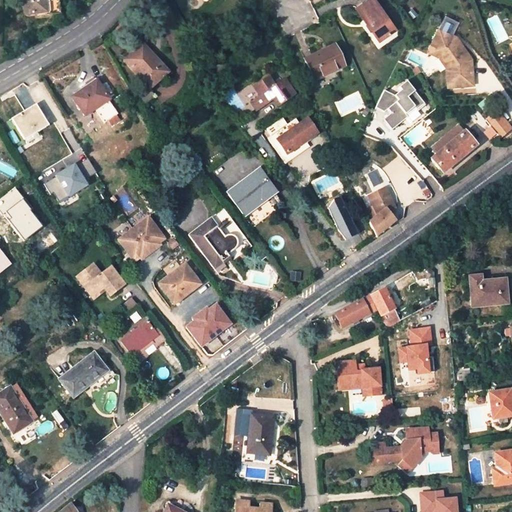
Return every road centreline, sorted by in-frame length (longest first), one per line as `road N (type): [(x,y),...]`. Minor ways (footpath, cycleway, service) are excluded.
road 1 (tertiary): [(285,322),(511,161)]
road 2 (residential): [(309,511),(299,359),(285,322)]
road 3 (unclassified): [(0,81),(97,25),(119,0)]
road 4 (tertiary): [(37,511),(136,435)]
